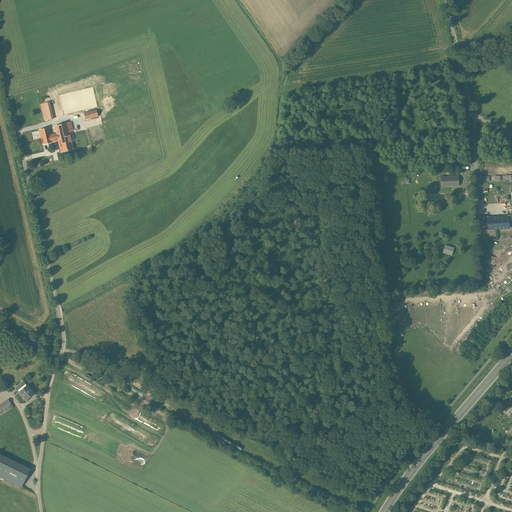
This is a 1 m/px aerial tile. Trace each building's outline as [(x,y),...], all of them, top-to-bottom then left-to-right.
[(66,88),(56,90),(58,97),(68,94),(67,91),(66,88)] [(48,102),(40,104),(44,121),(52,119),(48,102)] [(96,110),(84,113),(85,120),(98,116),(96,110)] [(70,123),(54,127),(56,134),(67,131),(72,130),(70,123)] [(98,128),(87,130),(89,140),(100,137),(98,128)] [(48,129),(39,131),(42,144),(51,142),(51,141),(49,136),(48,129)] [(56,134),(49,136),(51,141),(57,140),(60,152),(72,149),(67,131),(56,134)] [(458,177),(452,177),(452,181),(441,181),(441,186),(458,185),(458,177)] [(488,218),(488,224),(488,230),(509,228),(508,223),(508,217),(507,217),(488,218)] [(445,245),(443,253),(452,255),(454,247),(445,245)] [(26,385),(18,392),(25,400),(34,394),(26,385)] [(9,399),(0,405),(0,412),(12,404),(9,399)] [(0,475),(25,487),(31,474),(14,466),(17,460),(0,452),(0,475)]
